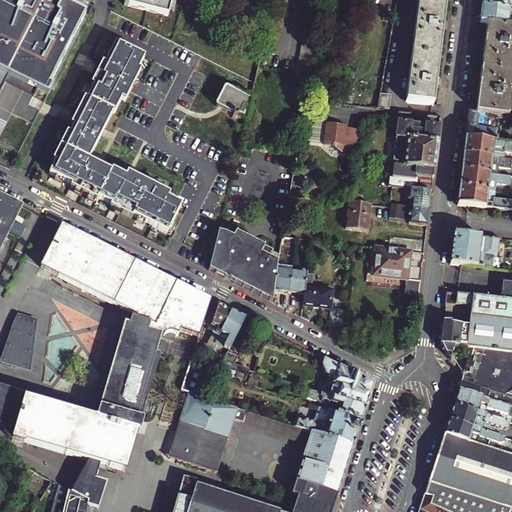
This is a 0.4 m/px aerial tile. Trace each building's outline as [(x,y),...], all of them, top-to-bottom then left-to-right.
[(52,86),(49,85),(84,16),(54,0),(0,0),(0,71),(9,76),(47,96),(52,86)] [(129,0),(127,8),(171,18),(175,0),(129,0)] [(273,0),(262,52),(275,55),(287,0),(273,0)] [(310,0),(297,79),(310,81),(324,0),(310,0)] [(417,0),(405,102),(432,106),(445,0),(417,0)] [(511,0),(482,0),(481,7),(511,10),(511,0)] [(511,26),(511,10),(481,7),(479,23),(487,23),(511,26)] [(511,97),(511,89),(511,90),(511,84),(511,26),(487,23),(476,114),(497,116),(508,118),(510,98),(511,99),(511,97)] [(144,59),(116,43),(106,63),(104,62),(92,84),(95,85),(88,98),(85,97),(72,123),(74,125),(71,132),(68,131),(54,159),(56,160),(49,174),(72,186),(70,188),(96,202),(98,199),(111,206),(110,208),(131,219),(133,217),(167,234),(181,206),(167,200),(169,195),(127,174),(125,178),(112,171),(110,173),(88,161),(112,113),(114,114),(121,101),(124,102),(139,72),(138,70),(144,59)] [(0,92),(9,76),(0,71),(0,92)] [(222,107),(250,120),(259,100),(231,87),(222,107)] [(216,104),(221,106),(227,92),(222,90),(216,104)] [(376,109),(388,111),(390,95),(379,94),(376,109)] [(325,115),(328,114),(328,110),(327,107),(320,107),(318,109),(317,112),(319,114),(325,115)] [(465,138),(494,142),(497,116),(476,114),(468,113),(465,138)] [(414,190),(431,192),(438,127),(398,122),(393,162),(401,163),(400,167),(389,165),(388,177),(415,180),(414,190)] [(323,146),(326,125),(309,123),(307,144),(323,146)] [(341,154),(358,157),(361,131),(347,129),(338,128),(338,126),(326,125),(323,146),(332,147),(341,154)] [(305,151),(304,147),(306,139),(300,138),(297,154),(304,156),(305,151)] [(511,154),(511,144),(494,142),(465,138),(463,155),(502,160),(503,153),(511,154)] [(510,170),(510,167),(511,162),(502,160),(463,155),(461,172),(496,177),(497,168),(510,170)] [(459,188),(494,193),(495,185),(511,187),(511,179),(496,177),(461,172),(459,188)] [(511,203),(493,201),(494,193),(459,188),(457,205),(511,211),(511,203)] [(410,208),(428,210),(431,192),(414,190),(408,189),(407,200),(411,201),(410,208)] [(0,253),(24,207),(0,194),(0,253)] [(345,230),(367,233),(370,206),(348,203),(345,230)] [(409,216),(428,218),(428,210),(410,208),(409,216)] [(408,224),(427,227),(428,218),(409,216),(408,224)] [(162,337),(163,334),(178,285),(142,266),(64,227),(43,269),(56,275),(140,317),(139,320),(134,318),(131,326),(127,325),(126,327),(116,362),(102,408),(99,420),(26,398),(14,440),(25,443),(25,441),(96,463),(110,467),(126,472),(138,432),(140,432),(143,421),(141,421),(160,356),(157,355),(162,337)] [(269,259),(273,252),(228,230),(227,235),(218,233),(212,257),(208,271),(272,303),(274,291),(276,271),(278,263),(269,259)] [(494,259),(497,256),(499,240),(453,234),(449,264),(461,265),(491,269),(493,258),(494,259)] [(410,253),(423,254),(425,241),(390,237),(388,250),(410,253)] [(423,254),(410,253),(388,250),(376,249),(372,276),(406,280),(404,295),(418,297),(422,268),(408,266),(409,261),(422,263),(423,254)] [(269,259),(278,263),(279,255),(273,252),(269,259)] [(41,272),(54,279),(56,275),(43,269),(41,272)] [(274,291),(289,293),(291,273),(276,271),(274,291)] [(289,293),(303,295),(305,275),(291,273),(289,293)] [(345,311),(331,310),(332,302),(331,302),(332,291),(311,289),(312,276),(305,275),(303,295),(302,305),(322,308),(322,309),(330,310),(328,326),(343,328),(345,311)] [(201,337),(205,325),(213,302),(178,285),(163,334),(166,334),(171,332),(178,334),(180,335),(182,331),(201,337)] [(457,295),(446,294),(444,304),(454,305),(455,304),(470,306),(468,327),(450,325),(451,322),(443,321),(440,345),(451,361),(451,358),(468,361),(462,378),(511,393),(511,301),(504,301),(457,295)] [(210,357),(217,344),(233,313),(213,302),(205,325),(217,331),(209,346),(210,346),(209,348),(206,347),(205,350),(204,354),(210,357)] [(5,363),(31,369),(43,319),(17,312),(5,363)] [(217,379),(218,376),(247,320),(233,313),(217,344),(223,347),(212,368),(214,369),(211,375),(217,379)] [(218,376),(234,381),(238,367),(235,366),(256,324),(247,320),(218,376)] [(92,405),(102,408),(116,362),(126,327),(116,323),(92,405)] [(162,337),(175,341),(178,334),(171,332),(166,334),(163,334),(162,337)] [(194,356),(202,360),(204,354),(205,350),(198,346),(194,356)] [(192,365),(199,369),(202,360),(194,356),(192,365)] [(331,397),(367,409),(375,385),(326,360),(323,366),(325,375),(334,380),(332,384),(334,386),(331,387),(330,392),(331,397)] [(183,390),(191,393),(199,369),(192,365),(183,390)] [(234,381),(246,385),(250,371),(238,367),(234,381)] [(191,393),(207,398),(217,379),(211,375),(209,374),(199,369),(191,393)] [(511,393),(462,378),(458,392),(511,408),(511,393)] [(330,411),(363,422),(367,409),(331,397),(311,390),(309,399),(328,405),(332,403),(330,411)] [(453,406),(484,416),(486,409),(508,416),(509,412),(511,413),(511,412),(511,408),(458,392),(453,406)] [(170,458),(218,473),(235,421),(245,424),(249,412),(207,398),(191,393),(170,458)] [(508,429),(510,424),(484,416),(453,406),(448,421),(488,434),(490,426),(505,431),(508,429)] [(314,433),(355,446),(363,422),(330,411),(320,408),(315,423),(305,419),(302,421),(298,420),(296,424),(290,422),(289,424),(304,429),(314,433)] [(244,426),(299,444),(304,429),(289,424),(249,412),(245,424),(244,426)] [(511,441),(488,434),(448,421),(443,435),(487,449),(489,442),(500,446),(503,444),(509,446),(511,441)] [(321,511),(333,511),(355,446),(314,433),(298,482),(294,494),(293,495),(299,497),(297,504),(313,509),(315,504),(322,506),(321,511)] [(511,511),(511,457),(487,449),(443,435),(418,511),(511,511)] [(95,467),(108,471),(110,467),(96,463),(95,467)] [(271,511),(206,489),(197,486),(197,482),(185,478),(175,511),(271,511)] [(58,495),(84,503),(85,501),(63,487),(60,486),(58,495)] [(87,511),(89,506),(89,504),(84,503),(58,495),(53,511),(87,511)]
